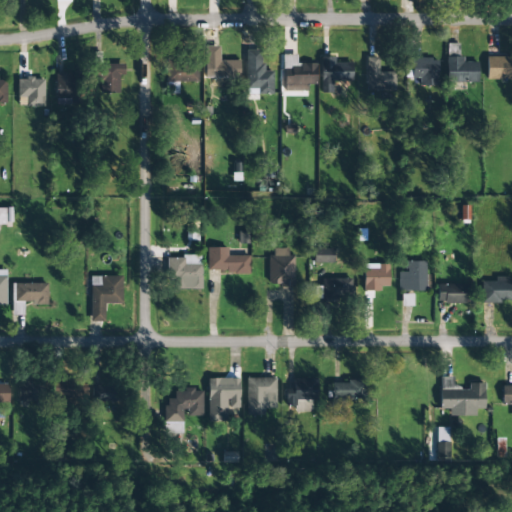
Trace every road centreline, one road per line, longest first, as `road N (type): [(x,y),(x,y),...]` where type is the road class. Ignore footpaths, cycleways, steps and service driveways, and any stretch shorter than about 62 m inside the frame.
road 1 (residential): [(511,20),(145,23),(0,40)]
road 2 (residential): [(511,342),(0,341)]
road 3 (residential): [(155,448),(145,342),(145,0)]
